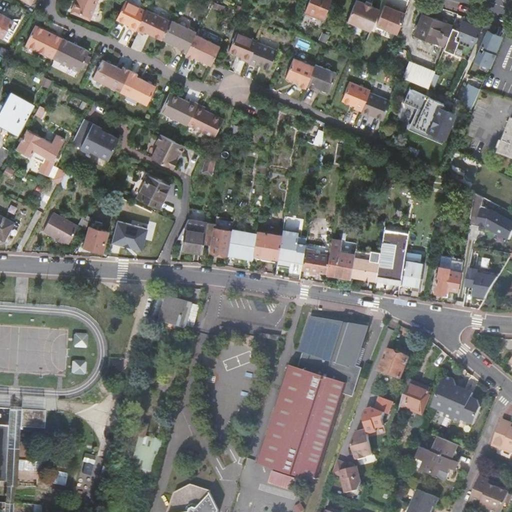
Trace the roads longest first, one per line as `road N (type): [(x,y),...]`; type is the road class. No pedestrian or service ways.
road 1 (residential): [(416,314),(204,274),(0,264)]
road 2 (residential): [(511,393),(460,511)]
road 3 (residential): [(416,314),(511,393)]
